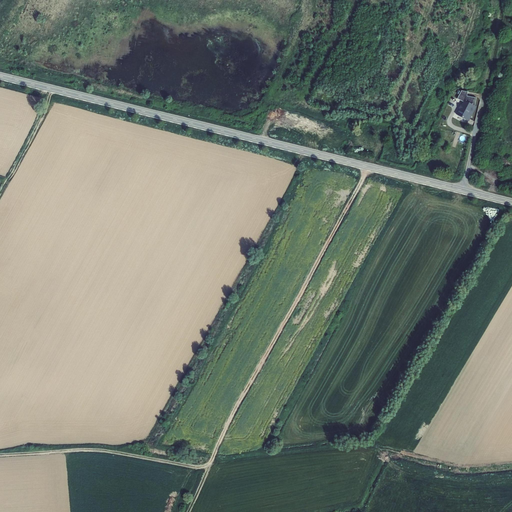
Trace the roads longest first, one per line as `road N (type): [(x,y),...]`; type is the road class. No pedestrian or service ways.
road 1 (secondary): [(0,75),(511,202)]
road 2 (track): [(462,190),(502,0)]
